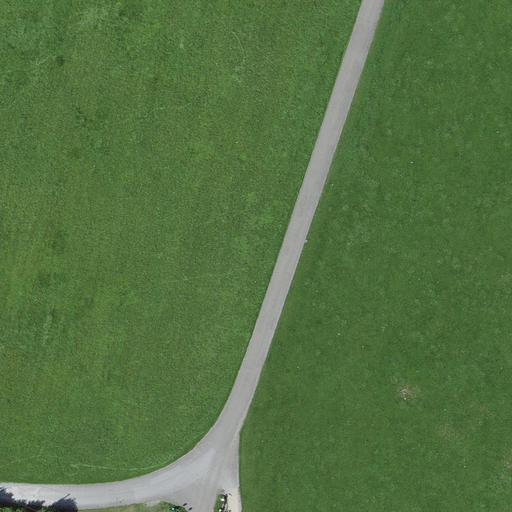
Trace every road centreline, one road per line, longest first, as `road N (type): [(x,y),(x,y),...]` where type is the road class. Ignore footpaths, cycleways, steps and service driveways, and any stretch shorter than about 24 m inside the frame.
road 1 (residential): [(214,453),(231,426),(378,0)]
road 2 (track): [(214,453),(140,492),(0,493)]
